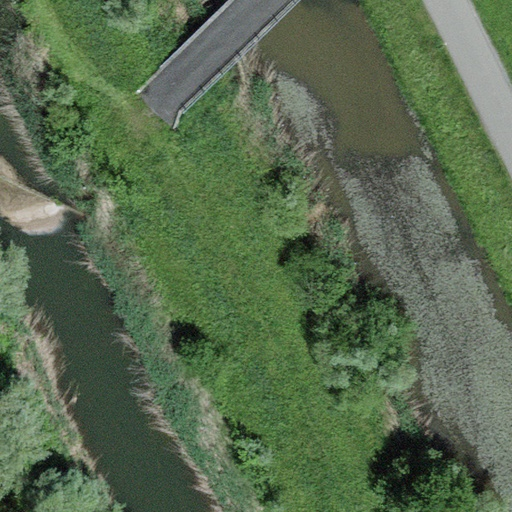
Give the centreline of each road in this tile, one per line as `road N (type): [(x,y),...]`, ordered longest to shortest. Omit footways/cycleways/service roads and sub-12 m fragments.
road 1 (track): [(272,0),(157,112)]
road 2 (track): [(448,0),(511,128)]
